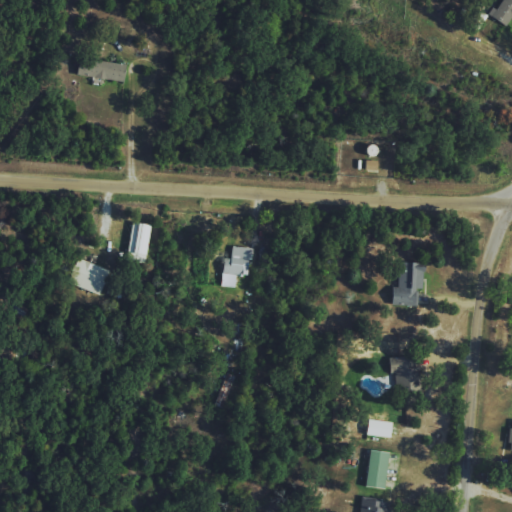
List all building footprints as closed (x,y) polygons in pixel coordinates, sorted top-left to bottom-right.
[(503,26),(511,11),(511,0),(497,0),(488,17),(503,26)] [(123,64),(76,57),(73,74),(121,82),(123,64)] [(363,169),(375,170),(375,161),(363,160),(363,169)] [(143,255),(149,225),(129,222),(124,252),(143,255)] [(218,286),(233,287),(234,275),(245,276),(246,259),(253,259),(253,247),(229,246),(228,258),(219,258),(218,286)] [(109,271),(73,257),(63,281),(100,295),(109,271)] [(420,289),(421,264),(396,262),(394,288),(388,288),(386,304),(415,306),(416,289),(420,289)] [(404,356),(391,357),(392,388),(419,387),(418,366),(404,367),(404,356)] [(362,486),(382,488),(385,451),(365,450),(362,486)] [(387,511),(388,502),(358,500),(356,511),(387,511)]
